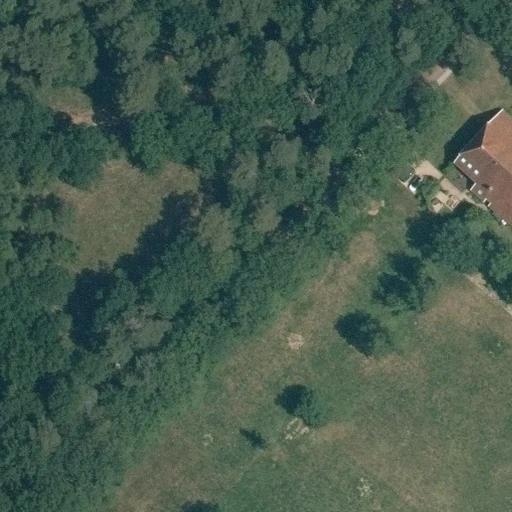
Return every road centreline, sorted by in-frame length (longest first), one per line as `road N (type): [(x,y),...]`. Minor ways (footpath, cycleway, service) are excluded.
road 1 (track): [(14,511),(430,65)]
road 2 (track): [(0,142),(430,65)]
